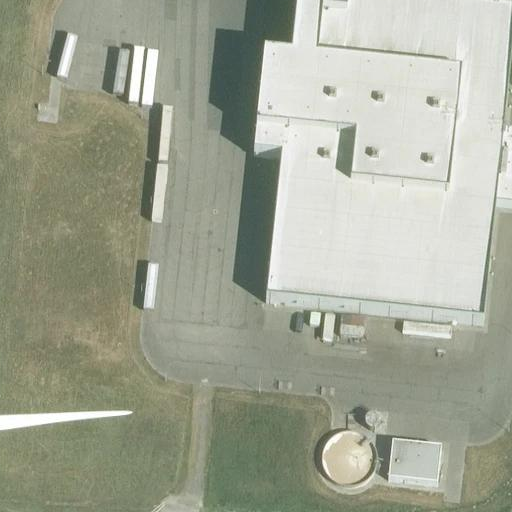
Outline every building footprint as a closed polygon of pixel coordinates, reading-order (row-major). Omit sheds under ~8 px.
[(511,48),(511,14),(374,0),(297,0),(290,64),(263,61),(253,158),(280,161),(265,305),(483,328),(495,208),(511,210),(511,135),(503,134),(511,48)] [(368,364),(368,322),(343,322),(343,364),(368,364)] [(471,332),(406,326),(402,376),(452,381),(454,358),(469,359),(471,332)] [(364,425),(364,426),(364,427),(365,427),(365,428),(365,429),(366,429),(366,430),(367,430),(367,431),(368,431),(368,432),(369,432),(370,432),(370,433),(371,433),(372,433),(373,433),(374,433),(374,432),(375,432),(376,432),(377,431),(378,431),(378,430),(379,430),(379,429),(379,428),(380,428),(380,427),(380,426),(380,425),(380,424),(380,423),(380,422),(379,422),(379,421),(379,420),(378,420),(378,419),(377,419),(377,418),(376,418),(375,417),(374,417),(373,417),(372,417),(371,417),(370,417),(369,417),(369,418),(368,418),(367,418),(367,419),(366,419),(366,420),(365,421),(365,422),(365,423),(364,423),(364,424),(364,425)] [(361,438),(351,435),(341,436),(332,440),(325,448),(322,457),(322,468),(325,477),(332,485),(341,489),(352,490),(361,487),(370,481),(375,472),(377,462),(375,452),(370,444),(361,438)] [(441,451),(392,446),(388,483),(437,488),(441,451)]
